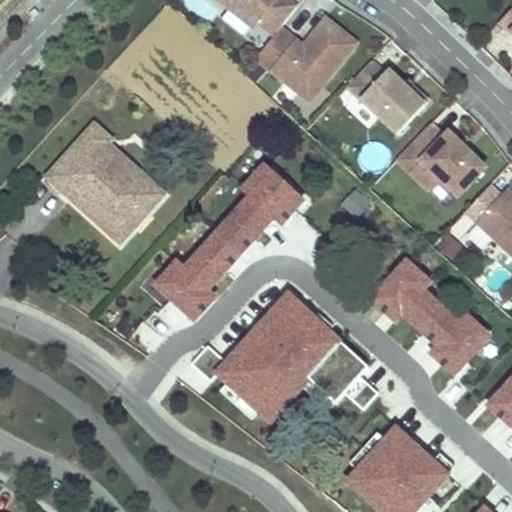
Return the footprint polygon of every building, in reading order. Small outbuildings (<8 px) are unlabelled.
[(256,21),(229,0),(213,0),(250,30),(256,21)] [(287,0),(229,0),(256,21),(274,36),(280,28),(297,7),(287,0)] [(511,35),(511,8),(498,23),(511,35)] [(322,86),(356,44),(325,18),(310,37),(312,43),(308,46),(303,46),(280,28),(274,36),(255,59),(297,92),(308,80),(312,79),(322,86)] [(308,46),(312,43),(310,37),(303,46),(308,46)] [(428,103),(416,91),(412,95),(403,86),(388,72),(384,75),(371,62),(346,88),(378,118),(396,136),(428,103)] [(309,102),(322,86),(312,79),(308,80),(297,92),(309,102)] [(416,91),(406,82),(403,86),(412,95),(416,91)] [(378,118),(346,88),(336,99),(367,129),(378,118)] [(46,176),(55,183),(63,191),(72,181),(107,211),(97,222),(120,243),(161,194),(107,147),(111,142),(92,125),(46,176)] [(485,169),(448,133),(444,137),(430,125),(395,161),(410,174),(420,163),(439,180),(457,198),(485,169)] [(183,264),(175,259),(153,284),(194,321),(216,297),(210,291),(276,219),(283,225),(305,201),(261,161),(236,188),(245,196),(183,264)] [(439,180),(420,163),(410,174),(428,192),(439,180)] [(72,181),(63,191),(97,222),(107,211),(72,181)] [(511,196),(506,190),(474,223),(511,258),(511,196)] [(431,283),(405,260),(368,301),(396,326),(402,319),(432,346),(426,352),(455,378),(492,337),(466,313),(459,320),(425,289),(431,283)] [(223,360),(211,373),(216,377),(272,428),(312,383),(309,380),(342,344),(345,341),(288,289),(223,360)] [(155,350),(166,323),(152,317),(141,345),(155,350)] [(368,367),(342,344),(309,380),(312,383),(336,403),(368,367)] [(211,373),(223,360),(208,347),(192,367),(211,384),(216,377),(211,373)] [(511,375),(485,405),(511,429),(511,375)] [(418,511),(452,475),(395,425),(343,483),(375,511),(418,511)]
